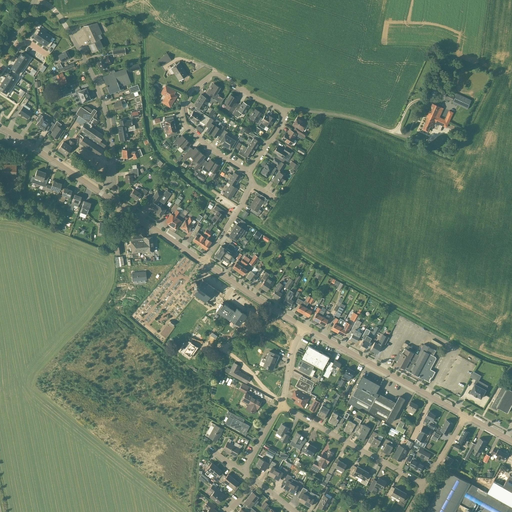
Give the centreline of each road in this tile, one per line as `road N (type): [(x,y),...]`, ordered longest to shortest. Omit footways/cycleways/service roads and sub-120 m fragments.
road 1 (secondary): [(203,262),(0,128)]
road 2 (residential): [(282,109),(214,73),(181,108),(184,124),(207,146),(249,172)]
road 3 (residential): [(109,181),(110,132),(93,76),(58,14),(38,0)]
road 4 (secondary): [(465,416),(303,327)]
road 5 (residential): [(424,485),(280,405)]
